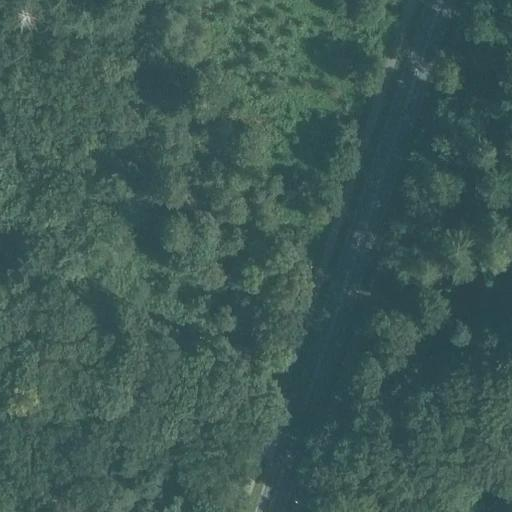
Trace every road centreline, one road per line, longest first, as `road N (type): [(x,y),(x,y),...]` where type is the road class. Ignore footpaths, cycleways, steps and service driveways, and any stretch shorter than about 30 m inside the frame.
road 1 (primary): [(273,511),(445,0)]
road 2 (track): [(270,437),(387,451),(511,385)]
road 3 (track): [(143,511),(129,443),(145,385)]
